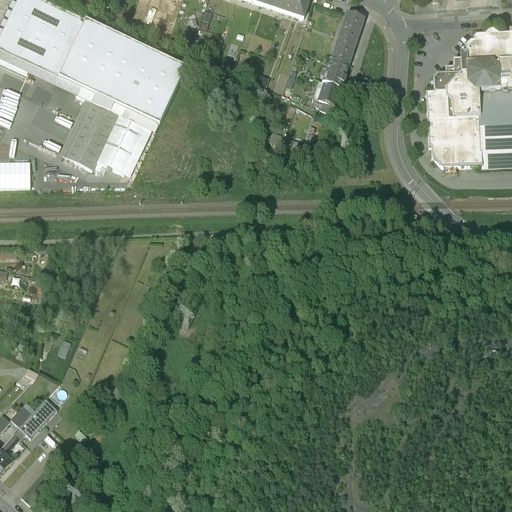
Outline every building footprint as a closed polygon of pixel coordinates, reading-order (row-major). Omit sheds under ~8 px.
[(186,72),(33,0),(19,0),(0,41),(0,53),(80,92),(76,100),(91,107),(65,162),(92,175),(97,166),(122,178),(148,124),(159,129),(186,72)] [(309,4),(298,0),(241,0),(303,21),(309,4)] [(127,7),(119,4),(116,13),(124,16),(127,7)] [(364,23),(346,17),(342,31),(359,37),(364,23)] [(169,24),(158,19),(153,32),(164,36),(169,24)] [(359,37),(342,31),(337,46),(354,51),(359,37)] [(488,34),(485,38),(476,38),(473,41),(473,45),(470,45),(465,49),(465,55),(460,55),(460,62),(457,62),(457,63),(453,67),(453,70),(445,70),(445,76),(438,77),(434,80),(436,82),(438,82),(439,94),(426,95),(429,149),(431,149),(432,158),(442,167),(482,165),(482,168),(511,166),(511,32),(509,33),(509,36),(497,37),(494,33),(488,34)] [(354,51),(337,46),(332,61),(349,67),(354,51)] [(349,67),(332,61),(329,69),(327,69),(321,84),(341,91),(343,85),(344,86),(346,79),(345,79),(349,67)] [(341,91),(321,84),(319,83),(313,100),(318,101),(318,102),(329,105),(335,107),(341,91)] [(0,118),(8,122),(10,118),(14,119),(22,101),(8,95),(0,112),(0,118)] [(328,108),(322,106),(320,112),(332,117),(335,107),(329,105),(328,108)] [(63,341),(57,355),(65,358),(70,344),(63,341)] [(38,376),(28,370),(25,376),(35,381),(38,376)] [(55,402),(50,397),(45,402),(50,407),(55,402)] [(17,433),(14,437),(18,441),(20,442),(25,436),(31,441),(56,413),(50,407),(45,402),(31,418),(19,431),(17,433)] [(31,418),(22,410),(10,423),(19,431),(31,418)] [(0,419),(0,435),(9,425),(2,418),(0,419)] [(12,427),(3,437),(9,442),(14,437),(17,433),(12,427)] [(9,442),(3,448),(7,452),(18,441),(14,437),(9,442)] [(64,451),(20,500),(30,508),(73,459),(64,451)] [(0,454),(0,476),(11,464),(0,454)]
